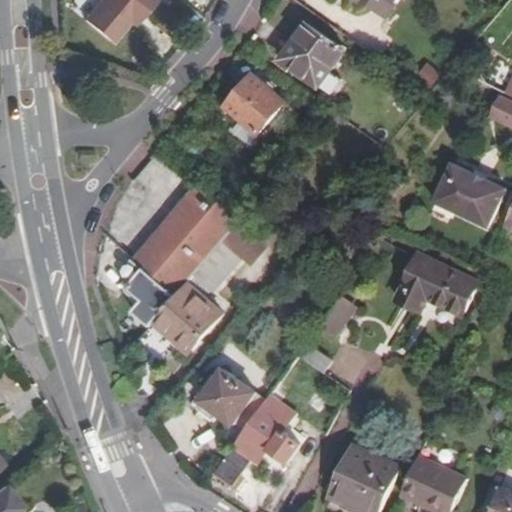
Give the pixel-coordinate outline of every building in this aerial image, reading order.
[(106,43),(125,21),(133,12),(139,17),(152,0),(99,0),(81,22),(106,43)] [(362,5),(365,4),(366,4),(368,2),(389,17),(401,0),(354,0),(356,3),(359,5),(362,5)] [(133,12),(125,21),(131,26),(139,17),(133,12)] [(309,26),(283,61),(320,88),(346,54),(309,26)] [(243,121),(260,136),(287,104),(256,77),(228,108),(243,121)] [(489,120),(511,130),(511,106),(499,101),(489,120)] [(260,136),(243,121),(233,133),(249,147),(260,136)] [(486,182),(471,176),(450,168),(435,206),(490,228),(506,190),(486,182)] [(473,171),(471,176),(486,182),(488,178),(473,171)] [(136,313),(153,328),(156,325),(188,286),(195,278),(223,245),(243,222),(245,220),(200,184),(128,269),(128,283),(131,285),(128,289),(145,302),(136,313)] [(223,245),(243,261),(245,263),(263,239),(243,222),(223,245)] [(223,245),(195,278),(215,294),(243,261),(223,245)] [(428,298),(464,315),(479,284),(420,255),(398,300),(422,312),(428,298)] [(215,294),(195,278),(188,286),(208,303),(215,294)] [(224,317),(208,303),(188,286),(156,325),(191,356),(224,317)] [(341,340),(360,306),(342,296),(322,330),(341,340)] [(283,379),(246,431),(285,459),(298,441),(279,427),(292,410),(310,424),(320,431),(348,389),(299,356),(283,379)] [(259,393),(226,370),(198,408),(219,424),(224,417),(236,426),(259,393)] [(279,427),(298,441),(310,424),(292,410),(279,427)] [(285,459),(246,431),(242,436),(259,448),(253,456),(276,472),(285,459)] [(233,486),(240,475),(253,456),(259,448),(242,436),(215,475),(232,487),(233,486)] [(328,501),(351,511),(380,511),(398,473),(352,452),(328,501)] [(420,458),(402,498),(425,507),(428,502),(442,508),(451,511),(452,511),(468,479),(451,472),(420,458)] [(245,479),(240,475),(233,486),(237,489),(245,479)] [(489,506),(498,510),(506,489),(497,485),(489,506)] [(511,511),(511,490),(506,489),(498,510),(497,511),(511,511)] [(351,511),(328,501),(323,511),(351,511)] [(428,502),(425,507),(435,511),(440,511),(442,508),(428,502)]
